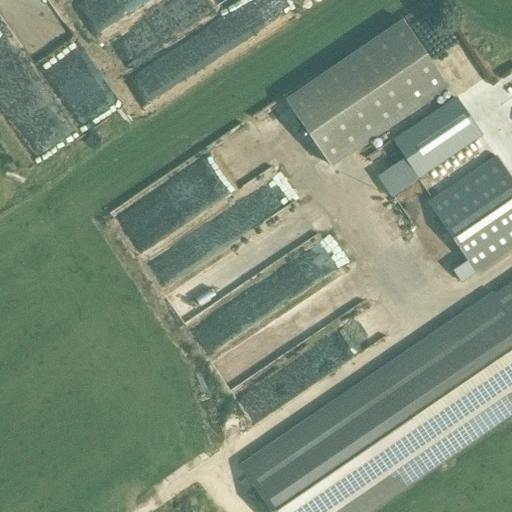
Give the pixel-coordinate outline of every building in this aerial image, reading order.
[(151,0),(87,0),(96,25),(154,6),(151,0)] [(260,10),(267,17),(261,23),(266,28),(289,6),(284,0),(274,0),(272,3),(270,1),(260,10)] [(330,166),(447,86),(401,19),(284,99),(330,166)] [(216,28),(128,76),(142,103),(238,51),(228,33),(221,37),(216,28)] [(90,72),(71,48),(51,63),(71,87),(90,72)] [(405,157),(378,176),(392,197),(419,178),(418,176),(476,137),(451,100),(393,140),(405,157)] [(248,122),(186,162),(185,220),(167,219),(167,235),(276,165),(248,122)] [(428,202),(476,272),(511,246),(511,180),(495,156),(428,202)] [(511,282),(363,385),(241,468),(271,511),(364,511),(511,411),(511,282)] [(209,353),(233,395),(246,388),(240,376),(312,335),(295,305),(209,353)]
